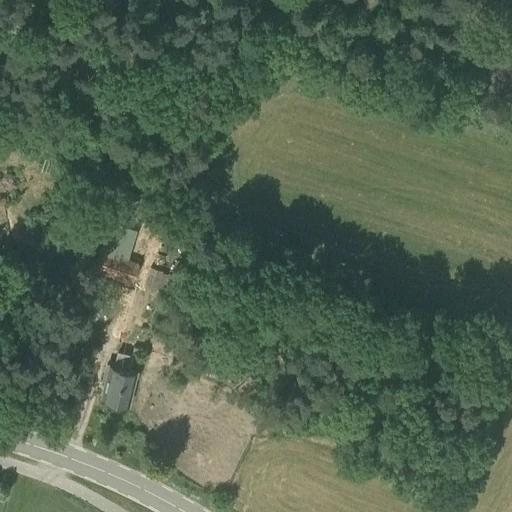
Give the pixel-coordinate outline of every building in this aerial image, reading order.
[(150,168),(142,188),(162,195),(169,175),(150,168)] [(132,284),(138,264),(101,252),(94,271),(132,284)] [(166,291),(171,272),(148,266),(142,287),(155,290),(156,289),(166,291)] [(124,405),(125,400),(129,401),(136,370),(129,369),(133,354),(117,350),(113,366),(112,365),(103,400),(124,405)] [(237,380),(241,364),(209,356),(205,372),(237,380)]
